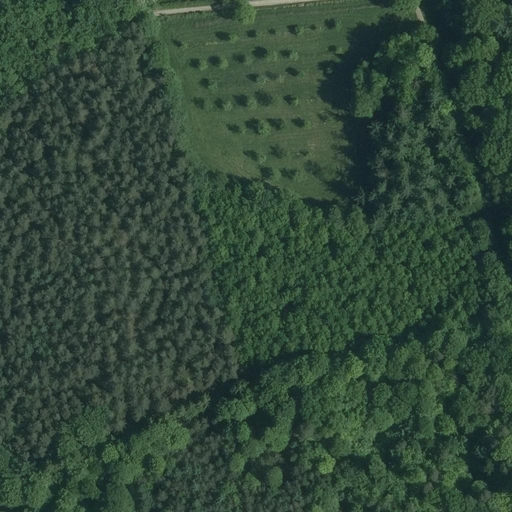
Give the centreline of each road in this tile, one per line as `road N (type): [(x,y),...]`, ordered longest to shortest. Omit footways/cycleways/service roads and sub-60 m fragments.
road 1 (track): [(309,0),(152,13),(0,106)]
road 2 (track): [(413,0),(511,294)]
